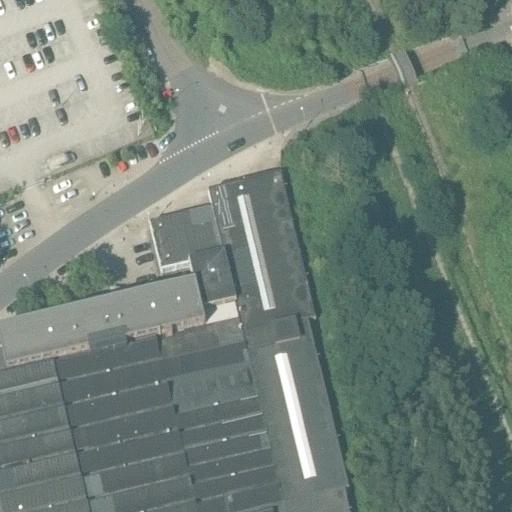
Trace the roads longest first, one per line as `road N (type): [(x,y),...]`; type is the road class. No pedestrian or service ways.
road 1 (residential): [(223,143),(511,25)]
road 2 (residential): [(0,290),(148,185),(223,143)]
road 3 (unclassified): [(223,143),(132,0)]
